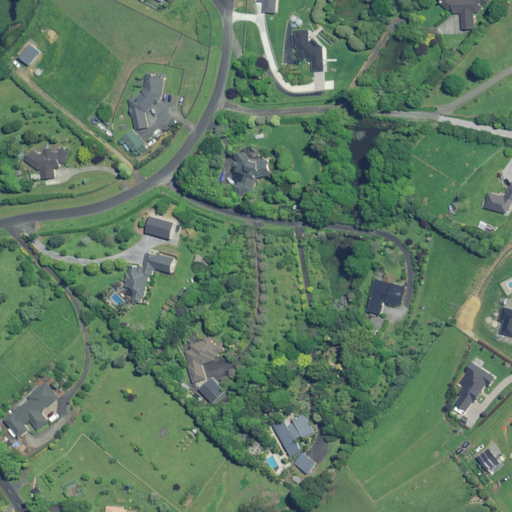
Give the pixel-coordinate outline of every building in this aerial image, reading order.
[(275,14),(275,0),(257,0),(257,1),(263,1),(262,13),(275,14)] [(452,9),(452,14),(461,13),(462,29),(474,29),(473,12),(478,12),(482,7),(488,0),(436,0),(446,9),(452,9)] [(308,30),(295,30),(295,35),(292,35),(292,47),(296,46),(299,50),(295,54),(301,61),(305,57),(309,61),(309,71),(323,71),(322,47),(315,48),(309,42),(308,30)] [(147,74),(144,90),(138,98),(129,101),(136,130),(147,127),(144,113),(161,95),(165,77),(147,74)] [(134,130),(123,138),(133,151),(144,143),(134,130)] [(24,160),(37,170),(41,169),(42,179),(54,178),(53,168),(59,167),(59,164),(62,163),(69,153),(62,148),(57,153),(51,154),(51,150),(44,150),(45,154),(38,155),(33,150),(24,160)] [(235,182),(233,186),(239,196),(252,189),(255,178),(270,175),(268,161),(257,163),(248,159),(243,152),(233,157),(234,160),(232,167),(235,167),(231,179),(235,182)] [(488,194),(484,208),(505,213),(511,202),(511,184),(503,197),(488,194)] [(149,217),(145,233),(170,239),(174,223),(149,217)] [(488,225),(482,221),(478,227),(485,231),(488,225)] [(174,259),(145,253),(142,268),(129,265),(127,274),(125,274),(123,281),(126,282),(125,287),(127,287),(125,294),(132,296),(131,300),(143,303),(149,276),(150,276),(152,269),(171,273),(174,259)] [(404,287),(374,280),(367,311),(379,314),(382,301),(400,306),(404,287)] [(190,291),(185,288),(179,296),(184,299),(190,291)] [(511,309),(503,307),(500,319),(504,321),(502,330),(509,332),(511,320),(511,309)] [(191,350),(185,352),(189,366),(188,367),(192,383),(204,379),(200,365),(215,361),(214,358),(217,357),(216,354),(224,352),(221,342),(213,344),(210,336),(202,339),(203,342),(190,345),(191,350)] [(457,402),(465,407),(471,397),(472,397),(479,387),(478,386),(482,380),(484,382),(490,373),(472,361),(465,372),(466,373),(461,382),(465,385),(458,394),(461,396),(457,402)] [(210,378),(199,390),(212,403),(224,391),(210,378)] [(29,400),(5,420),(19,436),(27,430),(24,426),(30,421),(37,430),(47,421),(40,412),(58,397),(46,383),(39,389),(39,388),(28,398),(29,400)] [(282,420),(272,426),(290,457),(301,451),(294,440),(301,436),(302,437),(312,432),(303,416),(286,426),(282,420)] [(48,441),(46,437),(31,447),(33,451),(48,441)] [(496,461),(486,447),(475,455),(486,469),(496,461)] [(303,454),(295,463),(306,473),(314,464),(303,454)]
